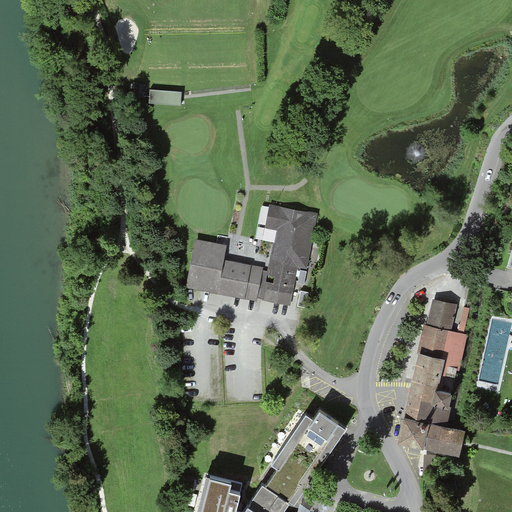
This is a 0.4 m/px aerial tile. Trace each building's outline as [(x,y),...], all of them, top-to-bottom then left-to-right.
[(151,103),(184,104),(184,89),(151,88),(151,103)] [(319,212),(270,202),(265,225),(276,228),(268,269),(262,268),(263,265),(224,257),(227,243),(196,237),(186,286),(191,287),(257,300),(257,297),(290,304),(296,275),(297,269),(298,266),(307,268),(319,212)] [(300,269),(297,269),(296,275),(299,275),(298,282),(304,283),(307,269),(300,268),(300,269)] [(309,290),(301,289),(298,304),(305,305),(309,290)] [(457,305),(432,299),(426,325),(423,325),(397,439),(454,452),(457,453),(463,427),(460,426),(446,423),(452,400),(451,399),(457,374),(459,374),(467,335),(463,334),(469,310),(463,308),(458,332),(451,330),(457,305)] [(278,464),(264,484),(288,499),(293,503),(345,427),(318,409),(312,418),(304,413),(272,460),(278,464)] [(438,454),(424,453),(423,473),(436,474),(438,454)] [(228,481),(230,477),(205,471),(194,511),(282,511),(280,511),(288,499),(264,484),(261,482),(242,509),(235,507),(240,485),(228,481)]
